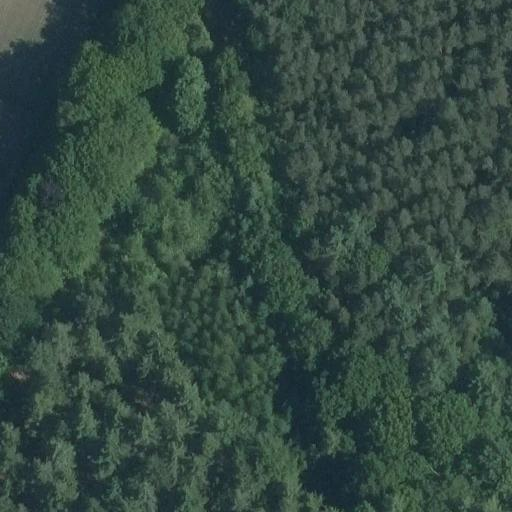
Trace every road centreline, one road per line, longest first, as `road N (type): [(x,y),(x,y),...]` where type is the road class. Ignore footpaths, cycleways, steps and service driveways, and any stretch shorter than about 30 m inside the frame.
road 1 (track): [(215,0),(326,345),(377,384),(511,440)]
road 2 (track): [(317,328),(328,419),(352,511)]
